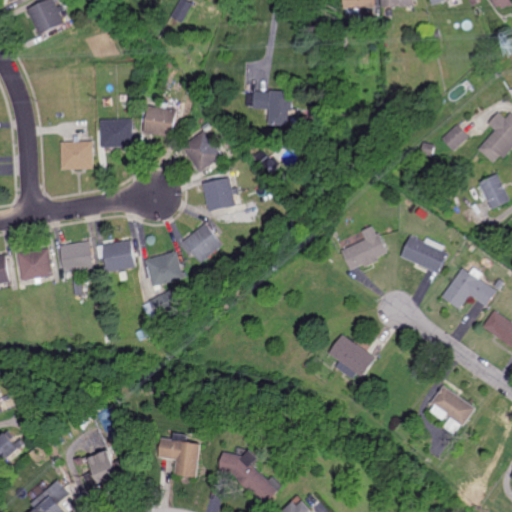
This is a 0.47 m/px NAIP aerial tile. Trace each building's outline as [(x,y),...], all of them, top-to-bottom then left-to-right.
[(55,0),(58,6),(64,4),(67,10),(62,12),(67,23),(41,35),(28,9),(47,0),(55,0)] [(186,22),(174,17),(182,0),(189,0),(195,3),(186,22)] [(348,13),(346,0),(376,0),(377,7),(360,8),(361,13),(348,13)] [(413,9),(407,10),(407,7),(402,7),(401,5),(395,6),(395,8),(392,8),(392,6),(385,6),(384,0),(416,0),(417,5),(413,5),(413,9)] [(511,0),(511,5),(511,6),(510,4),(504,8),(502,5),(499,7),(494,0),(511,0)] [(346,47),(338,47),(339,36),(347,37),(346,47)] [(294,99),(296,99),(295,111),(292,111),(292,125),(272,124),(272,109),(256,108),(256,91),(273,91),(273,90),(294,91),(294,99)] [(168,108),(180,110),(175,138),(146,132),(151,104),(161,106),(162,102),(169,103),(168,108)] [(507,118),(511,112),(511,150),(505,158),(502,155),(495,163),(491,159),(490,161),(488,159),(489,157),(480,149),(496,130),(489,124),(499,111),(507,118)] [(135,126),(137,126),(137,129),(135,129),(136,147),(104,148),(103,119),(135,118),(135,126)] [(215,140),(218,137),(222,142),(217,146),(225,156),(204,172),(184,147),(206,130),(203,126),(209,122),(214,127),(208,132),(215,140)] [(476,151),(467,160),(462,154),(459,157),(456,155),(460,152),(457,150),(456,151),(444,138),(459,124),(472,137),(467,141),(476,151)] [(81,141),(96,141),(97,169),(64,170),(64,156),(63,156),(62,152),(64,152),(63,142),(76,142),(76,136),(81,136),(81,141)] [(511,198),(511,200),(495,209),(489,197),(483,200),(477,188),(482,185),(481,183),(499,173),(511,198)] [(235,188),(240,187),(241,193),(236,194),(238,205),(212,211),(205,183),(232,177),(235,188)] [(203,263),(196,255),(194,257),(191,253),(193,251),(185,241),(207,223),(225,245),(203,263)] [(331,236),(327,232),(334,226),(338,230),(331,236)] [(379,234),(380,233),(390,253),(379,258),(381,261),(367,267),(366,264),(353,270),(343,251),(367,239),(364,231),(375,226),(379,234)] [(426,242),(428,238),(446,246),(444,250),(450,253),(449,255),(451,256),(449,259),(448,258),(441,274),(403,257),(412,235),(426,242)] [(136,253),(138,252),(138,257),(137,257),(139,267),(110,272),(110,271),(105,272),(104,267),(109,267),(107,258),(101,259),(98,246),(134,240),(136,253)] [(86,276),(80,277),(79,272),(68,274),(63,246),(92,241),(96,269),(85,271),(86,276)] [(44,283),(38,284),(37,279),(24,281),(20,253),(51,248),(55,276),(43,278),(44,283)] [(511,263),(500,255),(504,250),(511,255),(511,263)] [(156,287),(153,279),(152,279),(148,267),(149,267),(147,260),(178,251),(186,278),(156,287)] [(320,269),(309,261),(316,252),(327,259),(320,269)] [(2,290),(0,290),(0,256),(8,255),(12,283),(2,284),(2,290)] [(485,274),(482,279),(499,291),(489,306),(472,295),(463,309),(445,297),(448,292),(446,291),(448,288),(450,289),(465,268),(471,272),(475,267),(485,274)] [(77,296),(76,280),(85,279),(86,295),(77,296)] [(501,290),(495,286),(500,279),(506,282),(501,290)] [(332,283),(331,294),(335,294),(334,308),(331,307),(329,324),(307,322),(308,308),(302,307),(303,294),(309,294),(310,281),(332,283)] [(162,324),(159,317),(153,320),(145,306),(152,302),(151,301),(180,286),(192,308),(162,324)] [(511,320),(511,346),(498,337),(497,338),(493,335),(494,334),(484,327),(487,324),(485,322),(487,320),(488,321),(496,310),(511,320)] [(157,334),(154,326),(161,324),(164,331),(157,334)] [(150,337),(146,329),(152,326),(156,335),(150,337)] [(142,342),(138,333),(144,330),(148,339),(142,342)] [(359,346),(360,345),(379,358),(369,374),(370,374),(369,376),(368,375),(366,378),(364,377),(363,378),(358,375),(355,380),(338,368),(343,362),(332,355),(345,336),(359,346)] [(431,379),(418,396),(398,381),(395,384),(392,382),(394,379),(384,372),(388,365),(387,364),(389,362),(390,362),(392,360),(390,358),(393,355),(395,356),(396,354),(431,379)] [(311,369),(306,365),(310,360),(314,363),(311,369)] [(479,410),(467,427),(434,404),(438,398),(437,397),(439,393),(441,395),(447,386),(479,410)] [(511,458),(476,433),(480,426),(480,425),(482,422),(484,423),(485,422),(483,421),(486,417),(487,418),(489,416),(511,431),(511,458)] [(58,449),(52,435),(63,430),(69,444),(58,449)] [(1,472),(0,470),(0,443),(9,436),(23,453),(1,472)] [(195,445),(206,447),(201,480),(180,477),(182,463),(165,460),(168,441),(180,443),(181,437),(196,439),(195,445)] [(264,461),(257,469),(273,484),(278,479),(288,489),(283,493),(284,494),(271,508),(253,491),(247,489),(239,477),(225,474),(230,455),(241,458),(244,451),(256,454),(264,461)] [(114,463),(117,462),(118,464),(127,461),(132,473),(123,477),(124,478),(122,479),(124,483),(105,490),(104,486),(102,487),(102,486),(92,490),(87,477),(88,476),(84,467),(81,468),(78,462),(85,459),(87,463),(111,453),(114,463)] [(432,465),(426,462),(429,458),(428,457),(431,453),(437,457),(432,465)] [(485,493),(478,486),(482,481),(490,487),(485,493)] [(31,511),(44,503),(41,499),(62,483),(71,494),(62,501),(70,511),(31,511)] [(312,511),(281,511),(300,496),(312,511)]
